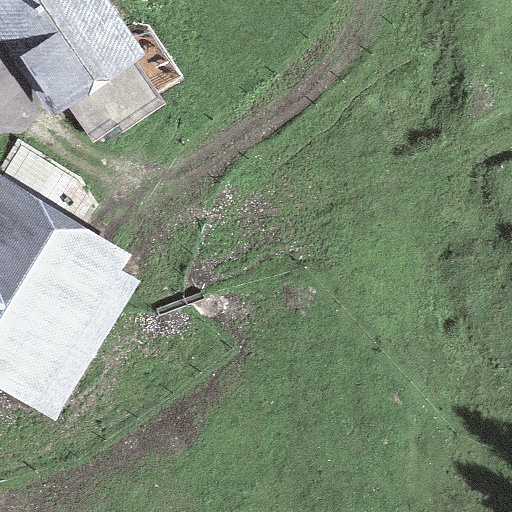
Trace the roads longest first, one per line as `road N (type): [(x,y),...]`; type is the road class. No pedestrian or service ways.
road 1 (track): [(360,0),(325,62),(266,117),(149,187)]
road 2 (track): [(0,106),(103,170),(149,187)]
